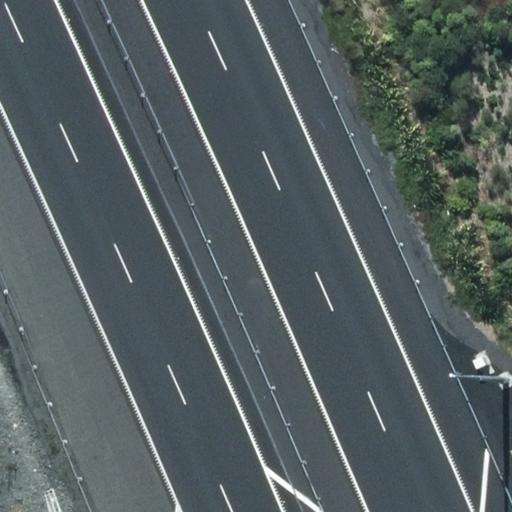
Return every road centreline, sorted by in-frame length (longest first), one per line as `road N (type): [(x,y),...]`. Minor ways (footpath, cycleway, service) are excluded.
road 1 (motorway): [(233,511),(161,334),(0,3)]
road 2 (motorway): [(200,0),(421,511)]
